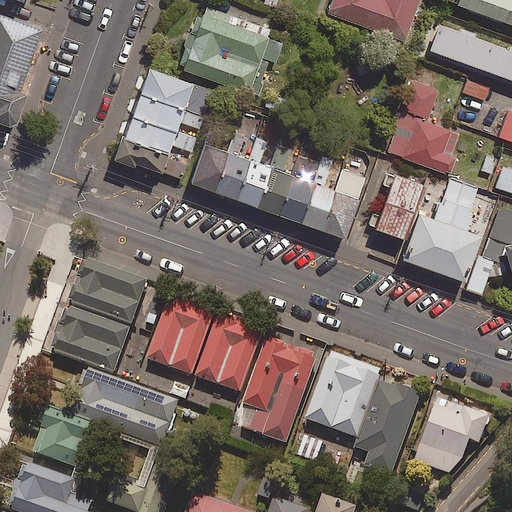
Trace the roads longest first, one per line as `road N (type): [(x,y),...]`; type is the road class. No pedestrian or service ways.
road 1 (tertiary): [(511,362),(45,195)]
road 2 (residential): [(45,195),(113,0)]
road 3 (residential): [(0,324),(45,195)]
